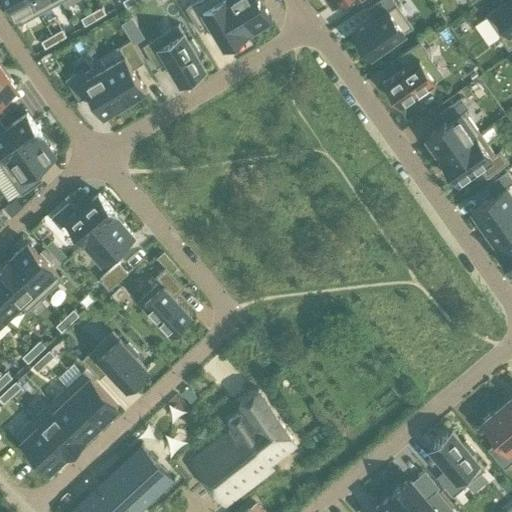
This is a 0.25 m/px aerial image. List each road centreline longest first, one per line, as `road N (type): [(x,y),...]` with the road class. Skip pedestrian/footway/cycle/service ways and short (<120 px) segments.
road 1 (residential): [(96,155),(237,317),(31,511)]
road 2 (residential): [(511,293),(315,24)]
road 3 (residential): [(311,511),(511,341)]
road 4 (residential): [(96,155),(315,24)]
road 5 (residential): [(0,22),(96,155)]
road 6 (residential): [(0,240),(96,155)]
